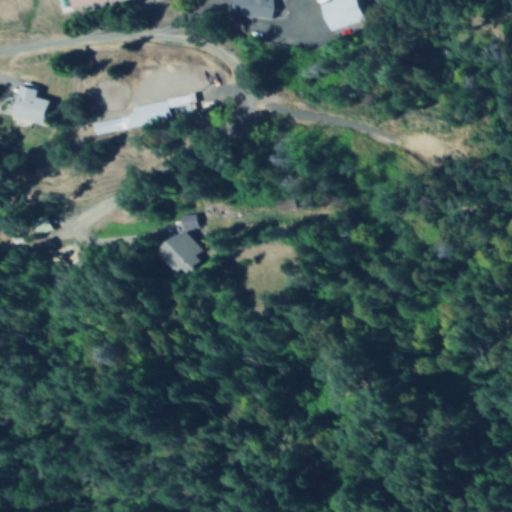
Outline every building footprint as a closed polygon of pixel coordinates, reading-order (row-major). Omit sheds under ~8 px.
[(270,0),(223,0),(222,13),(267,20),(270,0)] [(363,21),(356,0),(333,0),(315,5),(323,32),(363,21)] [(33,90),(14,86),(9,105),(3,103),(1,115),(38,123),(43,100),(31,97),(33,90)] [(128,107),(130,115),(88,123),(91,135),(169,120),(168,115),(193,110),(190,95),(128,107)] [(180,275),(204,253),(183,229),(158,252),(180,275)]
